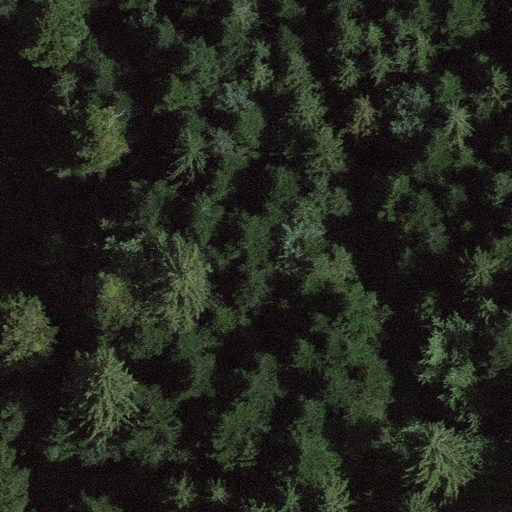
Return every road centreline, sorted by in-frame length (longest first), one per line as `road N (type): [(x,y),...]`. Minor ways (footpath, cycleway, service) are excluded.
road 1 (track): [(0,476),(373,511)]
road 2 (track): [(11,0),(20,83),(0,199)]
